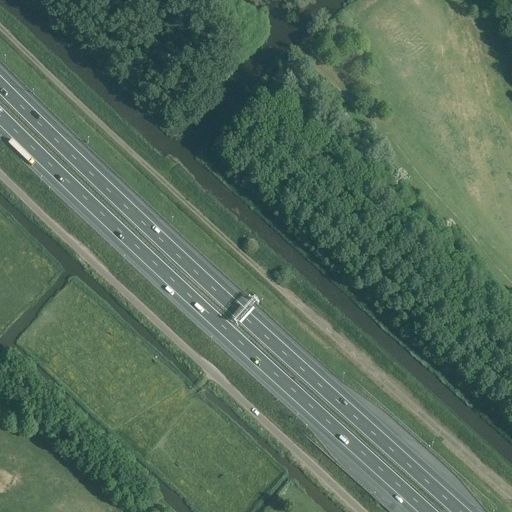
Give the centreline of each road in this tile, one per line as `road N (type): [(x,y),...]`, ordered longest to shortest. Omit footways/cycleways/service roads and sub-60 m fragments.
road 1 (track): [(511,495),(0,26)]
road 2 (motorway): [(465,511),(0,79)]
road 3 (motorway): [(0,119),(423,511)]
road 4 (unclassified): [(364,511),(0,173)]
